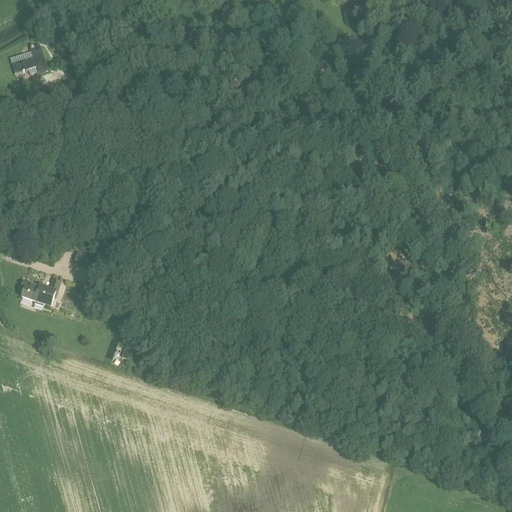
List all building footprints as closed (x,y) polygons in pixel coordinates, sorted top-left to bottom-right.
[(51,38),(45,42),(49,47),(54,44),(51,38)] [(36,69),(38,76),(48,72),(40,46),(30,49),(33,59),(12,65),(15,75),(36,69)] [(66,64),(73,70),(81,62),(75,55),(73,58),(68,53),(65,56),(69,60),(66,64)] [(74,266),(91,271),(95,259),(78,253),(74,266)] [(44,306),(51,309),(56,295),(57,295),(61,284),(53,282),(50,292),(24,283),(21,290),(25,291),(22,299),(36,304),(44,306)] [(125,350),(122,360),(128,362),(131,352),(125,350)]
